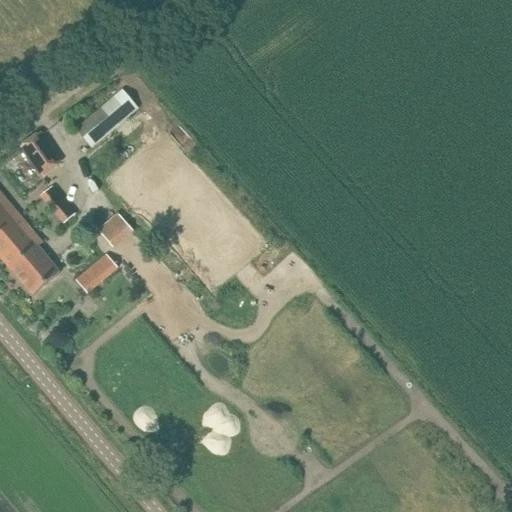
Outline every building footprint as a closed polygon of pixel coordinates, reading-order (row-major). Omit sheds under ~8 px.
[(75,131),(91,149),(137,110),(122,92),(75,131)] [(22,147),(33,164),(42,176),(60,164),(40,135),(22,147)] [(64,224),(78,214),(56,185),(43,194),(64,224)] [(0,256),(33,296),(61,273),(40,248),(43,245),(0,193),(0,256)] [(100,230),(118,249),(138,231),(119,211),(100,230)] [(87,295),(118,271),(105,258),(76,281),(87,295)]
